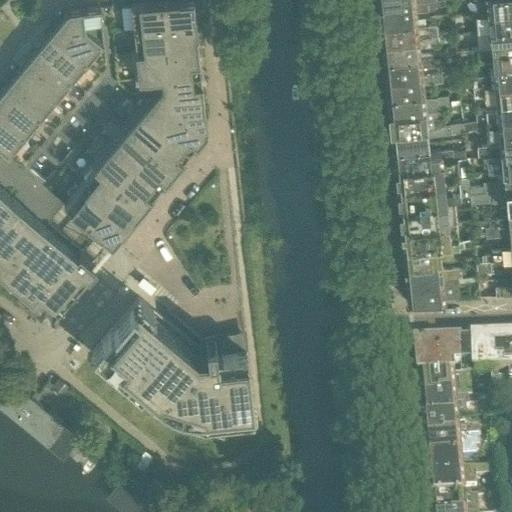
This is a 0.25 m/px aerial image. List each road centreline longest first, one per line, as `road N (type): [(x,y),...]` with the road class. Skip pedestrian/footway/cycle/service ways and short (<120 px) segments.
road 1 (residential): [(353,0),(380,324)]
road 2 (residential): [(213,0),(228,137),(142,244)]
road 3 (residential): [(380,324),(404,511)]
road 4 (residential): [(122,268),(48,358),(0,322)]
road 5 (residential): [(511,319),(380,324)]
road 6 (residential): [(142,244),(200,308),(235,304)]
